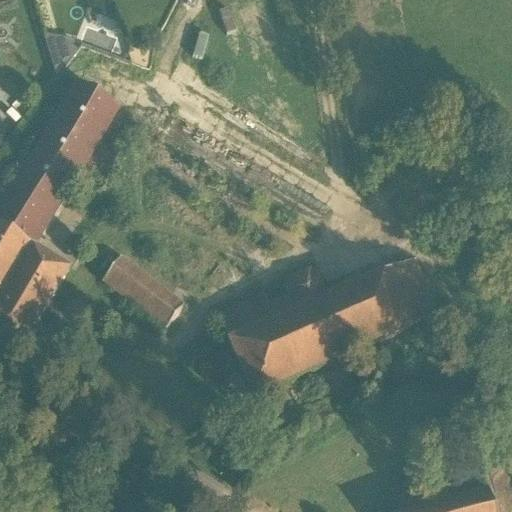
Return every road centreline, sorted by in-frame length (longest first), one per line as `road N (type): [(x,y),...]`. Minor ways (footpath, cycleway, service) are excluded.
road 1 (residential): [(242,511),(0,363)]
road 2 (track): [(311,0),(348,198)]
